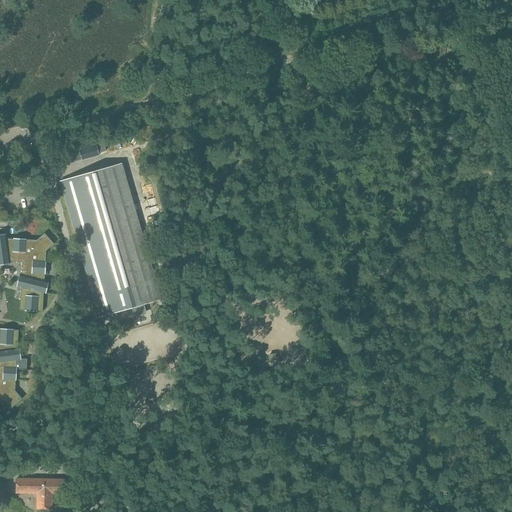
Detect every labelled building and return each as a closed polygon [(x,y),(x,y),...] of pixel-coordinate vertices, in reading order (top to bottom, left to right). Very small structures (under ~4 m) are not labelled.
[(99,154),(95,142),(79,146),(83,159),(99,154)] [(59,166),(71,162),(66,147),(55,151),(59,166)] [(100,316),(160,299),(121,164),(61,181),(100,316)] [(54,244),(44,233),(36,240),(26,240),(26,239),(13,238),(13,239),(6,239),(5,234),(0,234),(0,265),(9,264),(9,262),(22,263),(21,276),(19,275),(16,286),(21,287),(19,310),(24,311),(37,312),(37,311),(42,312),(43,293),(46,294),(48,283),(44,282),(44,274),(45,274),(46,261),(45,261),(46,251),(54,244)] [(165,266),(177,263),(171,245),(160,248),(165,266)] [(13,329),(0,329),(0,400),(4,400),(11,408),(22,399),(15,391),(15,380),(16,380),(17,368),(27,368),(28,360),(21,360),(19,348),(17,349),(18,330),(13,330),(13,329)] [(64,494),(65,479),(16,478),(15,493),(36,494),(36,509),(52,509),(52,494),(64,494)]
